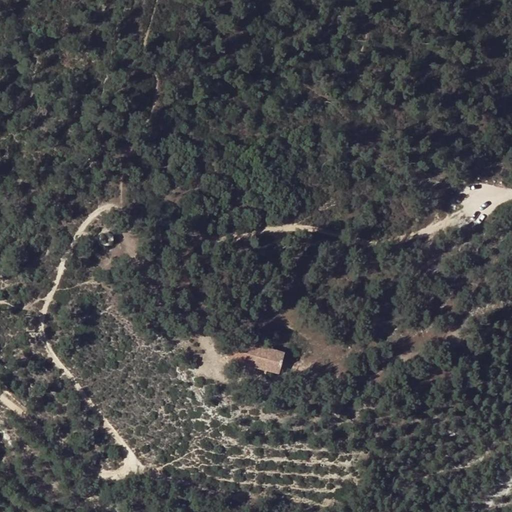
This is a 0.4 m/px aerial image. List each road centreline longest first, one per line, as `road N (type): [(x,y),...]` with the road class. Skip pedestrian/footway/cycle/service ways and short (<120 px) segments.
road 1 (track): [(0,420),(65,456),(111,463),(132,448),(33,334),(84,224),(189,320)]
road 2 (track): [(511,193),(401,242),(303,230),(210,239),(109,208),(84,224)]
